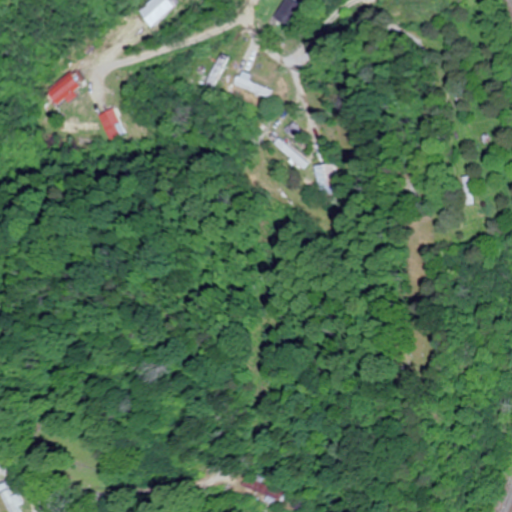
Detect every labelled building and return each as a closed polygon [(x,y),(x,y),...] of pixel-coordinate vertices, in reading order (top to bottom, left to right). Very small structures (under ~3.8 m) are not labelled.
[(294,29),(305,6),(292,0),(283,0),(274,20),(294,29)] [(270,99),(274,91),(252,80),(254,76),(243,71),(237,83),(270,99)] [(133,134),(121,108),(105,115),(117,142),(133,134)] [(105,123),(64,123),(64,132),(105,132),(105,123)] [(278,144),(305,170),(310,164),(283,139),(278,144)] [(321,196),(339,194),(336,164),(318,166),(321,196)] [(460,205),(468,204),(465,177),(458,178),(460,205)] [(272,498),(237,474),(230,485),(265,508),(272,498)]
